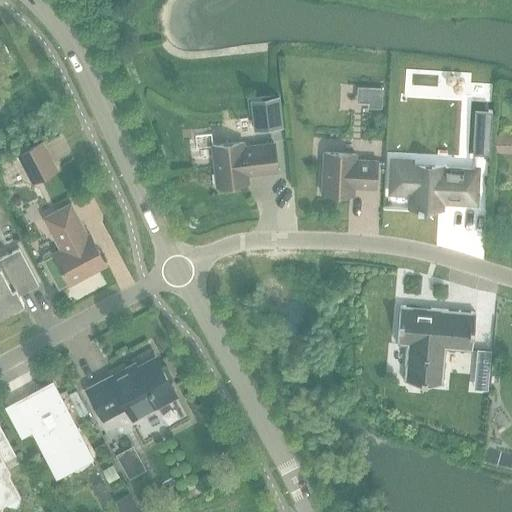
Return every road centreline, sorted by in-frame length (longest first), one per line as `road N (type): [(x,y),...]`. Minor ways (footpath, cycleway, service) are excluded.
road 1 (residential): [(176,274),(214,251),(257,240),(328,238),(511,278)]
road 2 (tertiary): [(176,274),(54,22),(34,0)]
road 3 (tertiary): [(304,511),(176,274)]
road 4 (unclassified): [(0,373),(176,274)]
